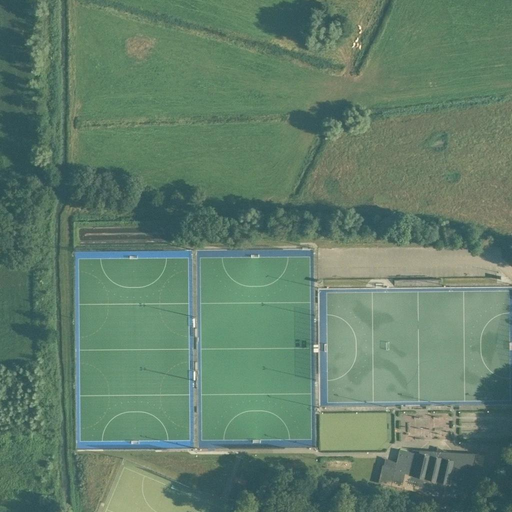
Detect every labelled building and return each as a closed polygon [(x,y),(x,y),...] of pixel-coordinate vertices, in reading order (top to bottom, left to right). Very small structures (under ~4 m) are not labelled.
[(472,411),(471,437),(495,438),(496,412),(472,411)] [(402,429),(449,432),(450,417),(403,415),(402,429)] [(496,429),(496,438),(504,438),(504,429),(496,429)] [(379,483),(391,486),(446,498),(447,496),(456,498),(457,495),(464,493),(462,490),(468,484),(465,482),(466,476),(471,477),(474,464),(477,454),(419,450),(419,454),(400,450),(397,463),(385,462),(384,465),(383,465),(379,483)] [(228,498),(237,501),(244,481),(235,478),(228,498)]
